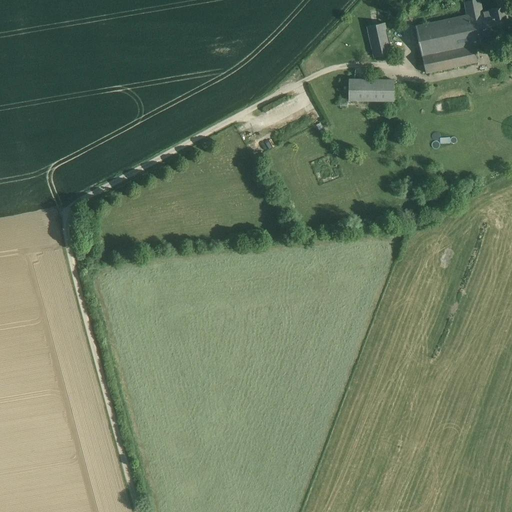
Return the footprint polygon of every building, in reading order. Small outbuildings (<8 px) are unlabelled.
[(468,15),(481,12),(478,0),(474,0),(465,2),(468,15)] [(489,11),(496,41),(511,38),(505,7),(489,10),(489,11)] [(496,41),(489,11),(481,12),(487,42),(496,41)] [(422,56),(473,45),(487,42),(481,12),(468,15),(415,26),(422,56)] [(385,23),(367,27),(374,58),(392,54),(386,30),(385,23)] [(473,45),(422,56),(426,73),(477,62),(473,45)] [(394,81),(349,80),(348,100),(394,101),(394,81)]
